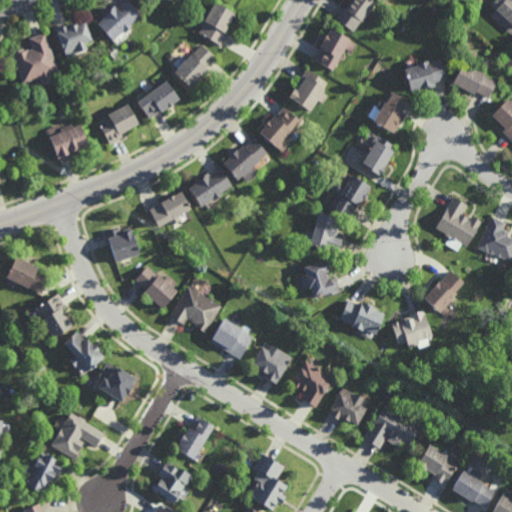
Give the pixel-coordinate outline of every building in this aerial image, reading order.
[(126,0),(140,14),(122,32),(121,30),(110,40),(95,23),(102,17),(101,16),(106,11),(105,11),(112,4),(116,8),(124,0),(126,0)] [(370,8),(369,8),(365,13),(367,15),(363,21),(361,19),(352,30),(336,18),(349,0),(371,0),(374,2),(372,5),(372,6),(370,8)] [(511,31),(511,33),(490,14),(494,9),(490,5),(494,0),(511,0),(511,31)] [(220,46),(198,33),(205,22),(203,21),(214,2),(234,14),(225,31),(228,33),(220,46)] [(93,39),(86,41),(88,47),(66,56),(56,28),(70,23),(70,25),(78,22),(79,23),(86,20),(93,39)] [(349,38),(348,39),(355,43),(351,51),(343,46),(342,47),(344,50),(342,52),(340,53),(330,69),(314,59),(320,48),(318,47),(321,43),(321,44),(323,40),(322,39),(325,34),(326,34),(330,27),(349,38)] [(59,70),(51,73),(54,80),(44,84),(41,76),(24,82),(13,51),(24,47),(25,49),(29,48),(29,49),(33,48),(30,37),(45,32),(59,70)] [(213,57),(204,67),(206,70),(190,87),(173,71),(177,68),(172,64),(180,56),(184,60),(190,54),(191,56),(201,45),(213,57)] [(445,78),(432,82),(433,85),(422,88),(422,87),(417,88),(416,88),(408,90),(402,68),(415,64),(415,62),(426,59),(426,61),(439,58),(445,78)] [(487,97),(475,91),(473,93),(451,81),(462,61),(484,73),(483,74),(496,81),(487,97)] [(322,104),(316,100),(309,111),(287,97),(306,68),(327,82),(323,88),(324,89),(322,92),(327,95),(322,104)] [(166,109),(165,108),(159,112),(159,111),(149,118),(136,101),(164,81),(178,99),(172,103),(172,104),(166,109)] [(398,111),(400,112),(388,131),(370,120),(377,109),(373,107),(379,98),(384,101),(390,91),(405,100),(398,111)] [(511,141),(502,131),(504,128),(490,114),(507,97),(511,102),(511,141)] [(109,144),(96,122),(107,115),(106,114),(125,103),(138,124),(120,134),(122,137),(109,144)] [(298,120),(286,134),(287,134),(282,140),(288,144),(281,152),(258,132),(263,126),(267,120),(268,121),(273,115),(275,117),(283,107),(298,120)] [(73,126),(81,123),(89,146),(78,150),(77,149),(71,151),(73,155),(60,160),(50,136),(62,131),(60,128),(72,123),(73,126)] [(378,176),(358,164),(370,143),(368,142),(373,134),(391,144),(388,149),(392,151),(378,176)] [(266,152),(251,166),(256,172),(246,181),(241,175),(236,180),(221,164),(227,158),(226,157),(234,149),(236,150),(242,145),(244,147),(253,138),(266,152)] [(231,186),(220,193),(220,194),(211,200),(210,199),(199,207),(187,188),(194,183),(193,182),(198,179),(197,178),(205,172),(208,175),(219,168),(231,186)] [(371,185),(367,192),(367,193),(364,199),(363,198),(359,205),(355,203),(348,217),(330,206),(337,194),(334,192),(340,182),(345,185),(351,174),(371,185)] [(189,209),(178,215),(180,220),(171,225),(169,220),(157,227),(148,209),(159,203),(158,203),(166,199),(165,198),(172,195),(179,191),(189,209)] [(471,220),(474,216),(482,221),(467,246),(462,243),(458,250),(446,243),(450,237),(445,234),(446,234),(436,228),(455,197),(468,205),(463,214),(469,218),(469,219),(471,220)] [(336,235),(343,237),(337,254),(308,245),(309,243),(303,241),(306,230),(312,232),(318,213),(338,219),(336,226),(339,227),(336,235)] [(511,237),(511,257),(511,260),(494,252),(493,254),(478,247),(492,216),(506,222),(503,228),(509,231),(508,232),(510,233),(509,235),(511,237)] [(120,230),(131,227),(139,255),(115,262),(110,245),(109,245),(105,231),(119,227),(120,230)] [(42,293),(30,287),(29,288),(7,277),(17,256),(39,267),(37,271),(50,277),(42,293)] [(331,279),(336,277),(340,291),(313,299),(309,289),(308,289),(308,288),(300,290),(297,278),(304,275),(305,274),(303,268),(327,261),(329,269),(328,269),(331,279)] [(163,280),(168,274),(177,283),(172,288),(176,291),(161,309),(142,292),(145,289),(135,279),(147,266),(163,280)] [(454,295),(456,296),(454,298),(456,300),(450,306),(448,304),(440,313),(421,296),(431,286),(433,288),(439,282),(440,282),(451,270),(465,282),(454,295)] [(205,333),(195,327),(196,325),(187,319),(183,325),(169,316),(188,286),(221,306),(205,333)] [(67,317),(68,316),(74,325),(53,338),(42,320),(43,319),(36,307),(58,293),(67,306),(62,309),(67,317)] [(361,305),(362,302),(373,307),(372,308),(377,310),(376,310),(384,314),(375,334),(363,329),(362,330),(352,326),(353,323),(340,318),(348,299),(361,305)] [(430,345),(418,348),(417,345),(408,347),(406,342),(399,344),(392,323),(400,321),(399,319),(410,316),(409,314),(424,309),(432,336),(428,338),(430,345)] [(240,358),(212,342),(213,340),(211,339),(223,318),(242,330),(242,331),(252,337),(240,358)] [(86,340),(88,339),(94,345),(95,344),(101,350),(99,351),(105,357),(91,372),(81,363),(76,368),(69,361),(75,355),(64,344),(77,331),(86,340)] [(263,376),(264,374),(258,370),(259,368),(251,364),(261,347),(268,351),(271,345),(292,357),(278,380),(275,384),(263,376)] [(316,407),(302,399),(305,393),(291,384),(305,360),(334,377),(316,407)] [(116,367),(116,366),(123,371),(123,372),(135,379),(130,387),(132,388),(123,402),(98,388),(103,379),(99,376),(107,362),(116,367)] [(355,393),(364,398),(364,399),(370,403),(357,425),(349,421),(349,422),(343,418),(341,421),(328,413),(343,386),(355,393)] [(403,415),(404,413),(411,418),(415,413),(423,418),(419,426),(408,445),(401,441),(398,446),(387,439),(380,449),(363,438),(385,404),(403,415)] [(78,417),(79,416),(84,418),(83,420),(105,433),(97,446),(81,436),(79,439),(84,442),(80,450),(81,450),(75,460),(51,445),(61,429),(71,412),(78,417)] [(192,461),(174,450),(179,442),(178,442),(182,435),(183,436),(188,429),(189,429),(197,416),(213,426),(192,461)] [(444,486),(431,478),(433,474),(426,469),(426,471),(416,465),(429,444),(448,455),(447,456),(458,463),(444,486)] [(63,462),(62,463),(63,464),(59,472),(61,473),(59,477),(56,476),(52,483),(50,482),(49,484),(54,486),(49,496),(43,493),(42,494),(31,488),(32,487),(25,484),(30,474),(24,471),(28,462),(34,465),(36,462),(34,462),(37,456),(38,457),(41,452),(63,462)] [(280,505),(276,503),(271,511),(251,499),(255,493),(252,491),(258,482),(254,479),(258,472),(253,469),(262,454),(283,467),(276,480),(286,486),(281,495),(285,497),(280,505)] [(178,470),(180,468),(191,476),(178,495),(179,498),(176,502),(173,502),(171,505),(155,493),(153,493),(151,492),(150,487),(153,484),(156,484),(159,481),(160,482),(162,479),(156,475),(166,462),(178,470)] [(480,480),(484,483),(484,484),(495,492),(486,507),(475,500),(473,503),(452,490),(464,471),(471,476),(475,469),(483,474),(480,480)] [(511,511),(492,511),(507,488),(511,490),(511,511)] [(23,509),(23,511),(42,511),(39,503),(23,509)]
